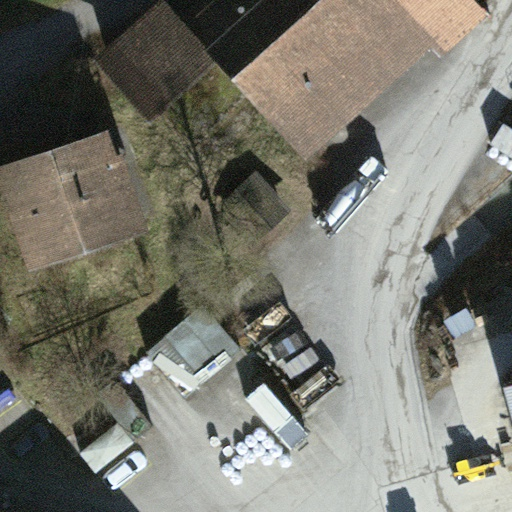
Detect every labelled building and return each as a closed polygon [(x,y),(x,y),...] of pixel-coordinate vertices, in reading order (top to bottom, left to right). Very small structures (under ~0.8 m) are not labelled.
[(227,0),(179,46),(155,22),(93,81),(139,129),(202,69),(311,182),(502,0),(227,0)] [(103,154),(0,181),(0,206),(16,268),(126,240),(103,154)] [(219,204),(243,245),(291,217),(267,176),(219,204)] [(207,311),(150,359),(187,402),(243,354),(207,311)] [(511,395),(487,402),(511,490),(511,395)]
